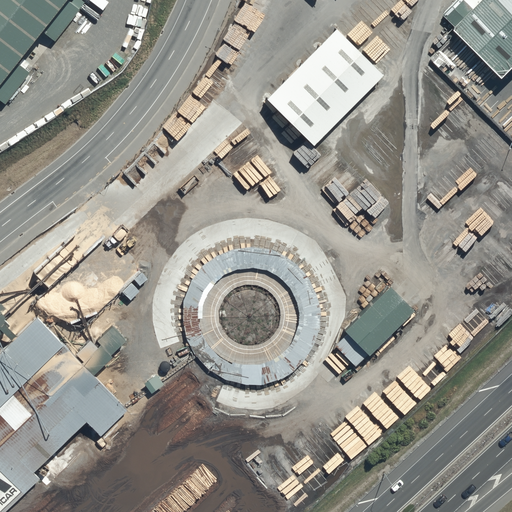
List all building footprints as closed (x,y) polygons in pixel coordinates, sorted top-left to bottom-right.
[(0,0),(0,79),(62,0),(0,0)] [(511,0),(468,0),(446,22),(492,68),(511,48),(511,0)] [(244,247),(240,247),(234,249),(228,250),(222,252),(217,255),(212,258),(207,262),(202,266),(198,270),(194,275),(191,280),(188,285),(185,291),(183,297),(182,303),(181,309),(180,315),(180,321),(181,327),(182,333),(184,339),(186,344),(189,350),(192,355),(195,360),(199,365),(204,369),(209,373),(214,376),(219,379),(225,382),(230,384),(236,385),(242,386),(248,386),(254,386),(260,386),(266,385),(272,383),(278,381),(284,378),(289,375),(294,371),(298,367),(303,363),(306,358),(310,353),(313,348),(315,342),(317,336),(319,330),(320,324),(320,318),(320,312),(319,306),(318,300),(316,294),(314,289),(312,283),(308,278),(305,273),(301,268),(296,264),(292,260),(287,257),(281,254),(276,251),(270,249),(264,248),(258,247),(252,247),(246,247),(244,247)] [(388,280),(337,329),(362,355),(413,305),(388,280)] [(33,306),(0,338),(0,511),(2,511),(36,479),(22,464),(78,410),(100,432),(130,403),(33,306)] [(154,371),(142,380),(150,390),(162,381),(154,371)]
